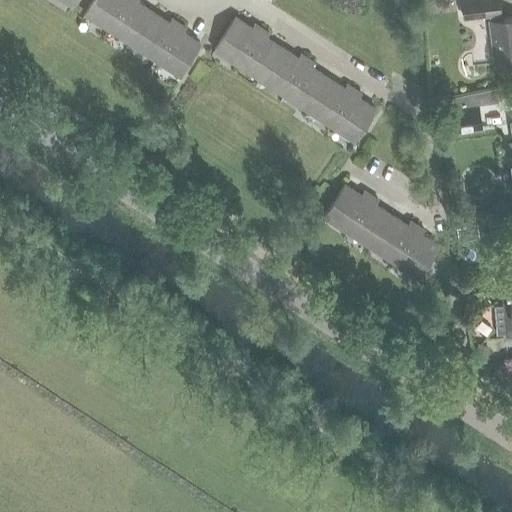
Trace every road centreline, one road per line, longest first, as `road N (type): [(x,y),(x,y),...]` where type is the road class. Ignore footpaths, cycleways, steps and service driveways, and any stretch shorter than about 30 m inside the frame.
road 1 (tertiary): [(462,409),(0,108)]
road 2 (residential): [(462,409),(469,389),(423,119),(231,0)]
